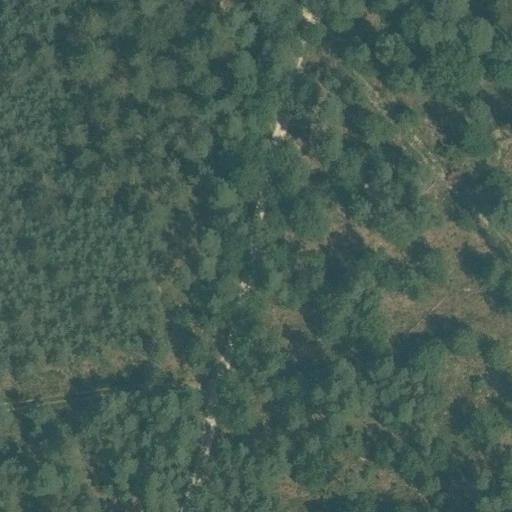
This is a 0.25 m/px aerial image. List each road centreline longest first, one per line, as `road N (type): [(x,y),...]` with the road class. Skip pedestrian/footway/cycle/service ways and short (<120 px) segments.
road 1 (track): [(181,511),(298,0)]
road 2 (track): [(0,414),(210,389)]
